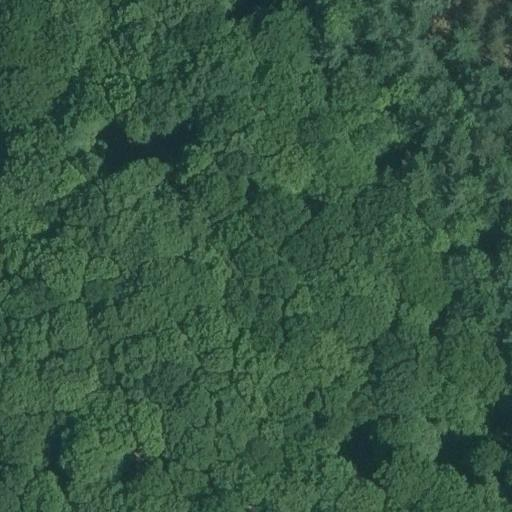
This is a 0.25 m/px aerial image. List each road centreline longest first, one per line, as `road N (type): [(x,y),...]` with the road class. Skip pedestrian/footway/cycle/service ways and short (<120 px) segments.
road 1 (track): [(241,0),(511,425)]
road 2 (track): [(511,156),(375,220)]
